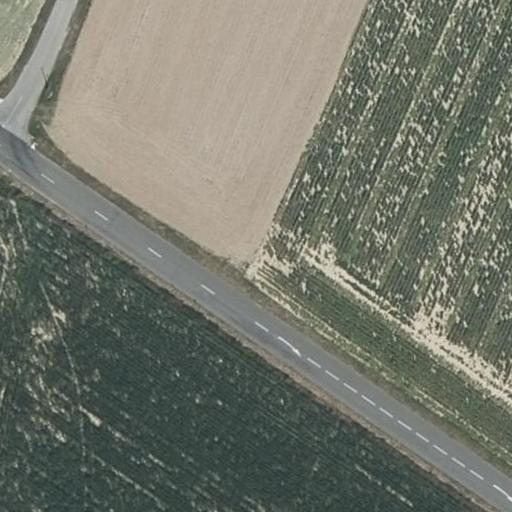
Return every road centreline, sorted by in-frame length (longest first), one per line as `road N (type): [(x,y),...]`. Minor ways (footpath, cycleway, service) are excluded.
road 1 (tertiary): [(0,145),(511,509)]
road 2 (unclassified): [(0,141),(60,0)]
